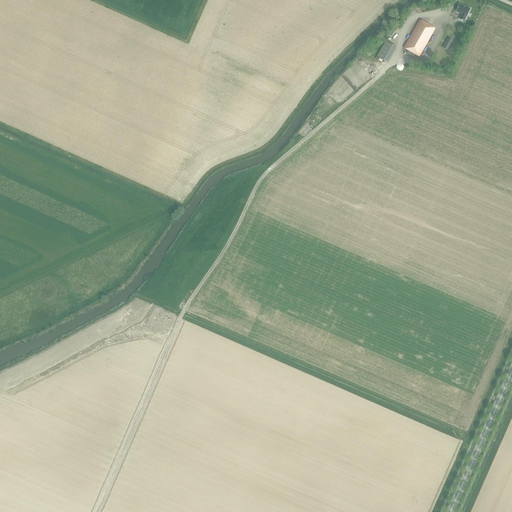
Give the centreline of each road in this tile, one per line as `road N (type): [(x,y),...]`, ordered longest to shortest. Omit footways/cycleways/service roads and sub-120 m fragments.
road 1 (track): [(392,63),(261,177),(179,318),(96,511)]
road 2 (secondary): [(450,511),(511,371)]
